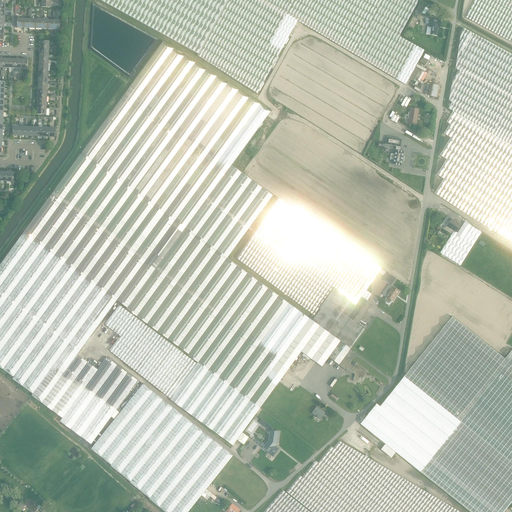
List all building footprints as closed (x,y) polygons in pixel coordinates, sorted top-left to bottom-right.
[(100,0),(198,54),(228,0),(100,0)] [(399,37),(418,1),(415,0),(228,0),(198,54),(197,56),(257,94),(297,21),(405,85),(409,79),(415,82),(422,72),(415,68),(425,51),(399,37)] [(511,0),(473,0),(464,17),(511,42),(511,0)] [(420,4),(415,13),(420,16),(425,7),(420,4)] [(440,26),(441,21),(429,19),(428,27),(431,27),(430,34),(436,35),(438,26),(440,26)] [(444,179),(435,193),(511,242),(511,54),(463,28),(461,32),(455,69),(458,70),(452,81),(448,101),(451,102),(448,109),(453,112),(446,122),(449,124),(444,134),(451,138),(440,155),(447,159),(437,175),(444,179)] [(184,56),(163,41),(0,264),(0,367),(13,377),(12,379),(32,394),(31,395),(42,403),(117,300),(127,308),(126,309),(188,354),(187,355),(198,363),(171,399),(233,445),(237,440),(243,444),(249,437),(242,433),(260,408),(301,352),(322,367),(329,357),(351,374),(353,372),(351,370),(353,367),(343,359),(351,349),(350,349),(365,329),(358,324),(371,304),(367,301),(371,294),(366,291),(381,268),(277,198),(236,258),(316,317),(312,321),(227,259),(274,195),(231,166),(270,112),(249,96),(248,98),(228,82),(227,84),(206,69),(205,70),(185,55),(184,56)] [(439,98),(441,86),(430,84),(428,95),(439,98)] [(408,123),(416,125),(417,120),(416,120),(418,110),(418,109),(410,108),(408,123)] [(399,118),(394,115),(391,120),(396,123),(399,118)] [(393,165),(401,166),(402,161),(403,156),(404,151),(399,151),(400,147),(402,139),(387,137),(386,144),(396,146),(396,150),(395,150),(395,155),(391,154),(390,159),(394,160),(393,165)] [(459,223),(460,221),(457,220),(456,221),(449,217),(447,220),(449,222),(446,226),(454,231),(455,232),(461,224),(459,223)] [(450,238),(440,252),(460,265),(481,233),(464,222),(462,225),(457,233),(455,232),(454,231),(450,238)] [(389,274),(386,277),(394,282),(396,279),(389,274)] [(391,286),(384,295),(387,297),(385,299),(385,301),(386,302),(387,303),(388,303),(390,302),(391,300),(393,301),(399,291),(391,286)] [(170,398),(196,363),(119,305),(94,338),(170,398)] [(376,404),(360,424),(385,444),(396,452),(469,511),(503,511),(511,501),(511,349),(504,359),(452,317),(380,406),(376,404)] [(137,380),(106,357),(97,369),(77,355),(41,404),(61,418),(59,422),(90,445),(137,380)] [(356,363),(353,367),(351,370),(353,372),(355,374),(353,381),(357,382),(360,378),(361,378),(362,378),(364,375),(363,374),(364,373),(366,374),(367,371),(356,363)] [(142,384),(120,413),(92,449),(167,511),(189,511),(233,456),(142,384)] [(316,407),(312,413),(320,419),(325,413),(316,407)] [(270,430),(272,426),(261,419),(259,422),(270,430)] [(277,444),(278,432),(270,431),(268,441),(263,448),(269,452),(268,453),(273,457),(279,449),(274,445),(275,444),(276,445),(277,444)] [(460,511),(339,441),(333,448),(331,446),(317,463),(315,461),(302,477),(299,475),(286,492),(311,511),(460,511)] [(385,444),(381,449),(391,458),(396,452),(385,444)] [(309,511),(282,490),(263,511),(309,511)] [(33,505),(26,500),(23,503),(26,506),(33,511),(35,511),(38,509),(37,508),(38,506),(35,503),(33,505)] [(21,501),(18,504),(23,509),(26,506),(23,503),(21,501)]
